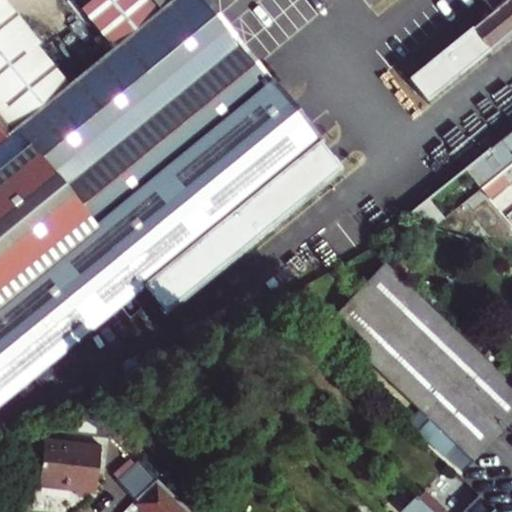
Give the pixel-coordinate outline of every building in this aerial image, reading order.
[(0,394),(138,285),(162,314),(340,170),(202,0),(169,0),(160,8),(9,129),(0,136),(0,394)] [(425,66),(442,87),(511,29),(511,0),(479,0),(489,13),(425,66)] [(0,136),(9,129),(0,117),(0,136)] [(500,173),(511,162),(511,132),(485,154),(500,173)] [(409,214),(417,223),(434,208),(427,200),(409,214)] [(432,417),(458,442),(475,458),(511,421),(511,420),(511,375),(391,256),(330,318),(432,417)] [(214,369),(198,382),(204,391),(221,378),(214,369)] [(458,442),(432,417),(416,434),(441,458),(458,442)] [(84,498),(92,490),(98,490),(101,447),(63,444),(63,440),(44,438),(41,486),(74,489),(84,498)] [(155,478),(136,459),(115,480),(135,499),(155,478)] [(191,511),(155,478),(135,499),(133,500),(146,511),(191,511)] [(437,511),(498,511),(475,491),(460,507),(464,511),(448,511),(443,507),(437,511)] [(404,511),(432,511),(416,497),(403,511),(404,511)] [(121,511),(140,511),(129,503),(121,511)]
